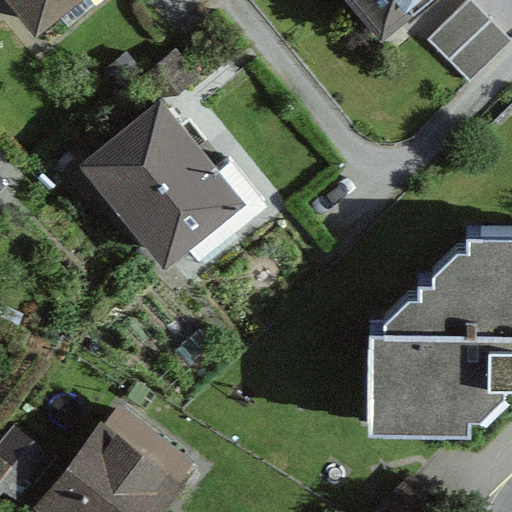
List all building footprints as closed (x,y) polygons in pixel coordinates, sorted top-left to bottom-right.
[(4,0),(36,37),(74,5),(82,14),(99,0),(4,0)] [(433,0),(343,0),(380,44),(433,0)] [(511,41),(470,0),(465,0),(426,39),(470,82),(511,41)] [(139,78),(152,93),(169,79),(177,89),(195,74),(175,49),(139,78)] [(136,62),(127,50),(105,67),(114,79),(136,62)] [(214,170),(160,103),(90,158),(166,253),(187,236),(198,250),(262,199),(229,158),(214,170)] [(416,287),(408,287),(382,312),(382,321),(368,321),(367,424),(470,425),(470,409),(478,409),(503,386),(503,380),(511,380),(511,225),(465,226),(465,241),(456,241),(431,264),(431,272),(416,272),(416,287)] [(163,511),(185,483),(179,479),(194,460),(119,403),(104,422),(99,419),(32,507),(38,511),(163,511)] [(0,475),(21,449),(1,433),(0,434),(0,475)] [(421,511),(435,498),(410,474),(372,511),(421,511)]
